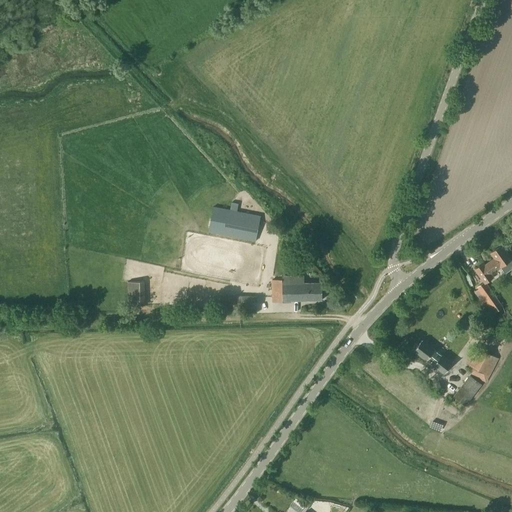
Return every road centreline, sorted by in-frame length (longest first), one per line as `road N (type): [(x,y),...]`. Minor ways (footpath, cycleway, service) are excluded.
road 1 (track): [(363,310),(315,222),(226,127),(177,103),(168,110),(59,0)]
road 2 (track): [(361,330),(348,321),(0,323)]
road 3 (unclassified): [(403,286),(393,260),(406,210),(483,0)]
road 4 (tertiary): [(226,511),(403,286)]
road 5 (track): [(361,330),(381,388),(420,424),(511,469)]
road 6 (tertiary): [(403,286),(511,204)]
